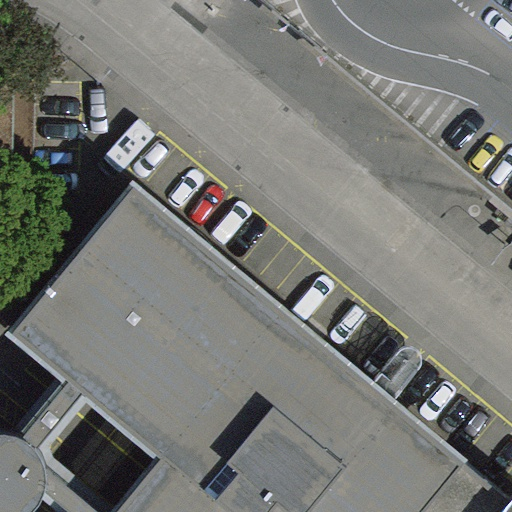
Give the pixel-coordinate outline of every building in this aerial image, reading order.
[(511,0),(266,0),(511,205),(511,0)] [(0,165),(13,165),(12,82),(0,81),(0,165)] [(239,511),(499,511),(511,498),(138,184),(18,327),(61,363),(73,373),(166,450),(239,511)] [(61,363),(8,426),(22,435),(73,373),(61,363)] [(0,427),(0,511),(16,511),(28,507),(37,498),(41,486),(46,478),(43,464),(37,444),(22,435),(8,426),(0,427)] [(239,511),(166,450),(135,486),(113,511),(239,511)] [(99,511),(43,464),(46,478),(41,486),(72,511),(99,511)] [(511,511),(511,496),(511,498),(499,511),(511,511)]
